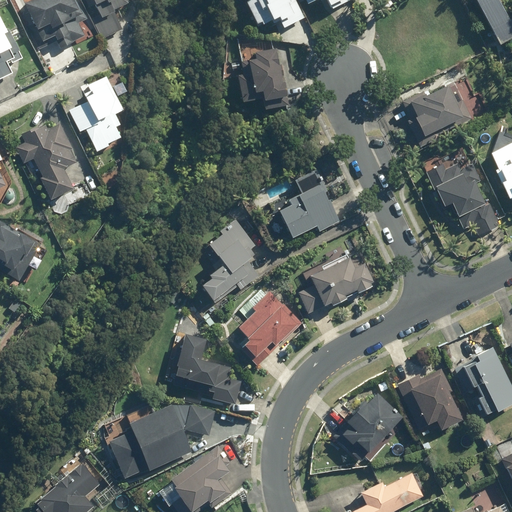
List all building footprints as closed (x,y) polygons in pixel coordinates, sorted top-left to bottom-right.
[(30,0),(22,4),(41,42),(53,37),(55,41),(57,40),(61,48),(72,43),(72,42),(84,36),(78,23),(83,21),(73,0),(30,0)] [(86,0),(95,19),(94,19),(102,37),(121,29),(109,4),(113,2),(126,3),(126,0),(86,0)] [(295,11),(289,0),(252,0),(253,0),(247,3),(258,25),(263,23),(265,26),(280,19),(282,22),(295,16),(293,12),(295,11)] [(306,0),(308,5),(318,0),(328,0),(332,9),(351,0),(306,0)] [(475,0),(500,46),(511,39),(511,19),(510,21),(498,0),(475,0)] [(4,31),(0,23),(0,74),(9,70),(5,62),(13,58),(10,53),(16,50),(6,30),(4,31)] [(283,84),(278,50),(257,53),(258,60),(243,63),(245,77),(240,78),(244,103),(264,100),(266,110),(289,107),(287,99),(291,99),(288,84),(283,84)] [(88,101),(69,110),(80,131),(85,128),(98,153),(110,146),(109,144),(121,137),(116,128),(123,124),(117,113),(124,109),(106,76),(82,88),(88,101)] [(439,134),(472,118),(462,100),(458,103),(450,86),(427,98),(424,91),(402,102),(411,120),(408,121),(421,147),(440,137),(439,134)] [(73,150),(60,125),(48,130),(46,126),(39,129),(38,127),(21,135),(25,143),(15,148),(23,165),(33,160),(43,178),(40,180),(51,203),(74,191),(64,171),(68,169),(67,168),(77,164),(70,151),(73,150)] [(511,143),(491,154),(498,169),(495,170),(510,200),(511,199),(511,200),(511,143)] [(426,173),(443,210),(450,206),(454,215),(456,214),(463,229),(473,224),(478,235),(499,225),(489,203),(485,205),(475,183),(480,181),(472,165),(460,170),(457,164),(445,170),(443,165),(426,173)] [(279,213),(292,239),(316,227),(317,231),(338,221),(328,200),(327,201),(324,196),(327,195),(316,171),(294,181),(301,194),(288,201),(291,207),(279,213)] [(0,198),(10,193),(0,175),(0,198)] [(240,290),(258,275),(248,262),(252,259),(251,258),(254,255),(250,249),(255,246),(235,219),(219,231),(222,234),(208,245),(225,266),(210,277),(212,280),(202,287),(213,302),(236,284),(240,290)] [(0,279),(17,287),(35,248),(0,231),(0,279)] [(374,283),(360,255),(350,260),(349,259),(310,278),(313,285),(297,293),(307,314),(324,306),(324,307),(331,304),(332,307),(347,300),(345,297),(356,291),(358,294),(372,287),(370,284),(374,283)] [(257,367),(302,324),(284,305),(283,306),(270,293),(253,309),(256,312),(239,329),(250,340),(249,341),(250,343),(242,351),(257,367)] [(201,361),(206,341),(185,336),(182,349),(176,348),(172,366),(177,367),(172,385),(198,392),(199,389),(214,393),(212,399),(235,405),(241,382),(228,378),(230,368),(201,361)] [(511,401),(511,390),(491,346),(476,353),(476,354),(472,357),(473,359),(454,367),(465,392),(476,387),(479,394),(472,397),(481,417),(497,410),(497,408),(511,401)] [(451,389),(441,368),(420,378),(418,373),(396,384),(417,428),(426,424),(435,420),(439,429),(460,419),(447,391),(451,389)] [(361,460),(403,415),(378,392),(368,402),(364,399),(351,412),(353,414),(333,435),(353,454),(354,454),(361,460)] [(109,430),(129,482),(192,458),(172,406),(109,430)] [(230,464),(218,446),(171,481),(176,489),(174,491),(180,499),(171,505),(175,511),(199,511),(209,505),(211,509),(231,494),(221,480),(230,473),(225,467),(230,464)] [(511,452),(501,458),(506,469),(507,468),(511,479),(511,452)] [(40,502),(37,505),(36,505),(38,508),(35,511),(34,511),(86,511),(92,507),(84,497),(99,484),(81,464),(79,466),(79,465),(67,474),(68,475),(66,477),(65,477),(53,487),(54,487),(41,499),(39,500),(40,502)] [(389,511),(422,496),(411,472),(384,486),(381,481),(360,491),(366,503),(349,511),(349,510),(346,511),(389,511)]
